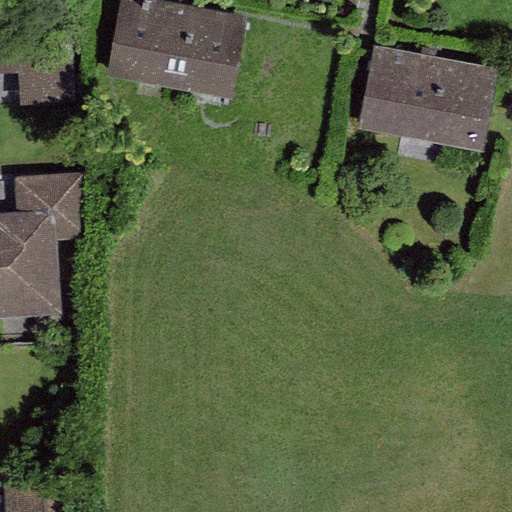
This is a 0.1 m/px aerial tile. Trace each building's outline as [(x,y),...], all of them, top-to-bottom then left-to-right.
[(245,22),(126,0),(118,0),(104,83),(230,106),(245,22)] [(69,29),(0,33),(0,76),(16,75),(18,109),(74,106),(69,29)] [(498,73),(372,50),(357,134),(483,156),(498,73)] [(13,186),(16,222),(62,219),(63,239),(85,240),(83,183),(13,186)] [(16,222),(0,222),(0,335),(68,332),(63,239),(62,219),(16,222)] [(0,468),(0,469),(1,511),(68,511),(66,466),(0,468)]
